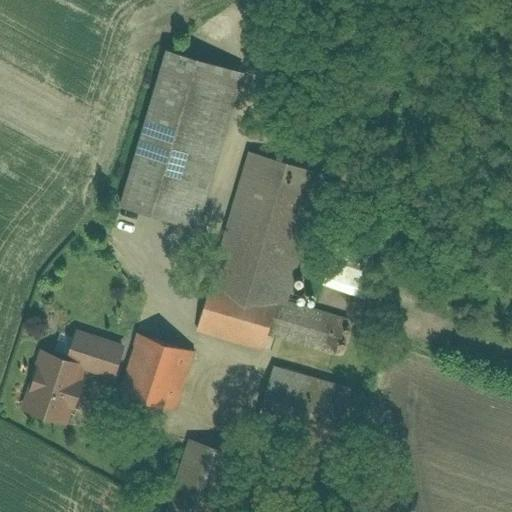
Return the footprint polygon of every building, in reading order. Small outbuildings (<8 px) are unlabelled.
[(245,68),(166,48),(126,203),(205,224),(245,68)] [(319,172),(249,152),(199,332),(269,352),(272,340),(338,358),(348,324),(282,305),(319,172)] [(332,246),(319,287),(365,302),(378,260),(332,246)] [(43,347),(25,408),(73,422),(88,372),(117,380),(128,341),(75,326),(67,354),(43,347)] [(175,409),(194,351),(142,334),(123,391),(175,409)] [(357,385),(277,362),(265,402),(345,425),(357,385)] [(219,511),(239,458),(191,440),(166,508),(175,511),(219,511)]
